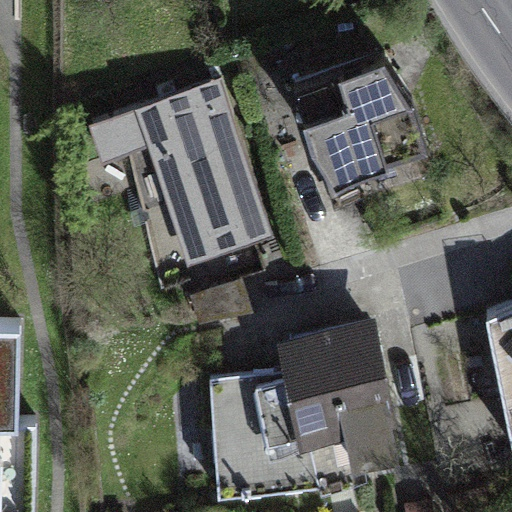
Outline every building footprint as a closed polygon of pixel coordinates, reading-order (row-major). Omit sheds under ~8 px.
[(429,139),(399,38),(304,66),(334,167),(429,139)] [(272,233),(224,73),(94,112),(106,154),(150,141),(185,259),(272,233)] [(511,299),(487,307),(511,425),(511,299)] [(390,447),(369,312),(288,325),(293,370),(215,373),(223,484),(364,479),(361,452),(390,447)] [(11,323),(0,322),(0,511),(30,511),(31,417),(10,417),(11,323)]
